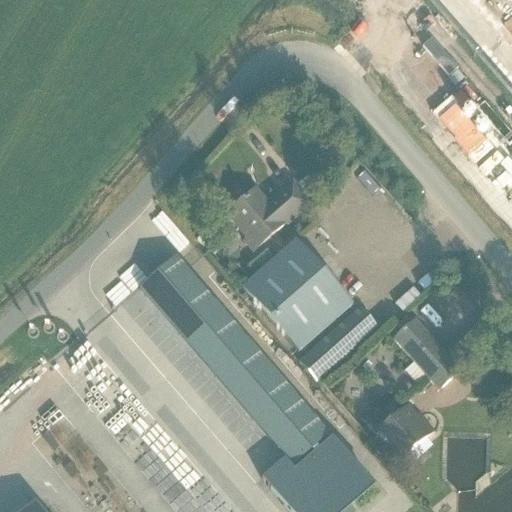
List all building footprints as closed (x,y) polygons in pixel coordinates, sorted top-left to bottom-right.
[(270,209),(254,191),(225,216),(235,227),(236,226),(248,239),(243,243),(253,254),(310,204),(293,184),(278,197),(280,200),(270,209)] [(295,243),(274,262),(241,291),(297,355),(352,307),(295,243)] [(139,291),(309,488),(346,457),(176,260),(139,291)] [(297,364),(316,385),(378,330),(358,309),(297,364)] [(393,342),(438,393),(459,374),(414,323),(393,342)] [(104,363),(124,386),(164,351),(143,328),(104,363)] [(374,409),(360,421),(373,438),(378,434),(401,461),(433,433),(419,417),(407,427),(399,418),(403,415),(393,404),(385,412),(374,409)] [(44,511),(37,502),(24,511),(44,511)]
